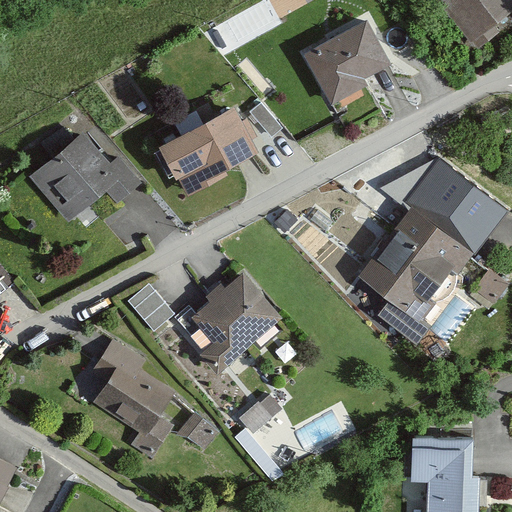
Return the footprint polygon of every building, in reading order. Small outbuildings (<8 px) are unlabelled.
[(511,9),(511,0),(434,0),(432,1),(467,45),(511,9)] [(386,67),(363,23),(300,56),(327,108),(362,90),(357,82),(386,67)] [(236,124),(228,108),(156,147),(183,196),(225,174),(223,170),(252,155),(245,142),(252,139),(242,121),(236,124)] [(107,165),(78,133),(27,179),(31,184),(21,193),(51,226),(62,216),(67,221),(100,192),(111,204),(135,183),(113,159),(107,165)] [(469,254),(437,230),(455,207),(419,180),(401,203),(407,207),(355,276),(416,322),(431,302),(425,297),(446,269),(453,275),(469,254)] [(504,286),(484,272),(472,290),(492,304),(504,286)] [(277,319),(239,274),(221,289),(218,285),(203,296),(207,301),(188,317),(210,344),(205,349),(220,367),(277,319)] [(171,317),(145,286),(125,302),(152,334),(171,317)] [(143,360),(110,340),(91,372),(104,380),(90,403),(137,432),(130,444),(149,456),(168,424),(156,416),(171,392),(136,371),(143,360)] [(269,395),(266,391),(258,398),(256,396),(237,413),(252,429),(291,394),(281,384),(269,395)] [(207,426),(191,413),(176,431),(192,444),(207,426)] [(282,467),(245,424),(236,433),(272,475),(282,467)] [(466,478),(468,439),(408,436),(406,480),(422,481),(420,511),(472,511),(474,478),(466,478)] [(0,499),(16,471),(0,461),(0,499)]
